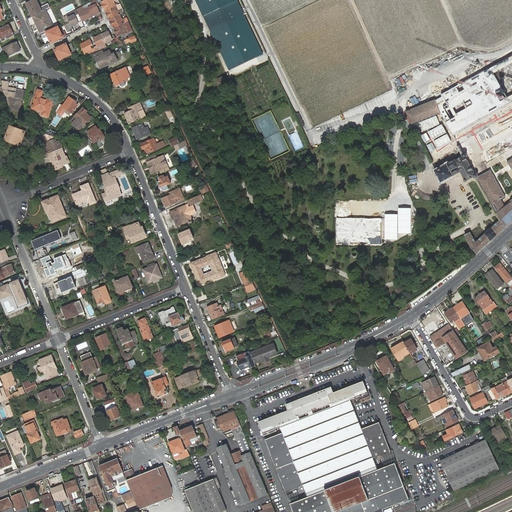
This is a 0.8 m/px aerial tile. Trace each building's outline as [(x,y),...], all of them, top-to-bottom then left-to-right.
[(48,4),(41,7),(42,8),(40,8),(36,0),(34,0),(26,4),(32,16),(45,9),(49,7),(48,4)] [(99,5),(96,0),(93,0),(89,2),(91,7),(88,8),(92,16),(100,13),(97,6),(99,5)] [(105,11),(117,5),(117,4),(115,5),(112,0),(105,0),(101,2),(105,11)] [(92,16),(88,8),(86,4),(83,5),(76,9),(78,14),(82,21),(92,16)] [(118,6),(117,5),(105,11),(109,19),(120,14),(116,7),(118,6)] [(45,9),(32,16),(39,34),(54,27),(45,9)] [(78,14),(76,9),(66,15),(67,18),(74,14),(75,16),(78,14)] [(74,14),(67,18),(71,26),(79,23),(75,16),(74,14)] [(123,21),(120,14),(109,19),(113,28),(125,22),(125,21),(123,21)] [(126,23),(125,22),(113,28),(116,33),(117,36),(128,31),(124,24),(126,23)] [(0,38),(2,42),(14,36),(9,25),(0,28),(0,38)] [(63,37),(58,27),(49,31),(52,36),(49,37),(52,43),(63,37)] [(101,35),(105,43),(112,39),(108,31),(101,35)] [(97,47),(105,43),(101,35),(93,38),(97,47)] [(80,44),(84,53),(91,49),(90,47),(93,45),(90,39),(80,44)] [(17,42),(2,49),(3,50),(7,49),(10,55),(20,50),(17,42)] [(60,54),(63,58),(71,54),(69,51),(71,50),(72,52),(75,51),(71,43),(67,46),(66,44),(55,49),(58,55),(60,54)] [(103,67),(118,60),(114,54),(112,55),(111,51),(106,53),(104,50),(96,54),(97,57),(96,58),(98,63),(100,62),(103,67)] [(126,67),(122,69),(111,75),(116,86),(128,80),(127,79),(131,77),(126,67)] [(9,98),(11,109),(20,111),(22,99),(24,99),(25,95),(23,95),(24,90),(8,87),(9,83),(2,81),(2,87),(3,91),(4,94),(4,96),(10,97),(9,98)] [(38,90),(32,108),(42,112),(42,115),(47,117),(52,101),(44,98),(44,99),(40,98),(43,91),(38,90)] [(59,112),(62,114),(64,111),(66,109),(71,113),(72,113),(78,105),(76,104),(77,102),(69,97),(59,112)] [(436,100),(405,111),(409,124),(411,123),(440,113),(436,100)] [(146,116),(140,103),(130,108),(132,111),(131,112),(125,114),(130,123),(146,116)] [(88,111),(84,108),(84,107),(70,120),(73,122),(75,120),(77,119),(81,123),(79,125),(78,126),(77,127),(74,129),(77,133),(86,126),(85,124),(87,122),(89,124),(95,119),(93,116),(91,117),(87,113),(88,111)] [(87,132),(95,143),(100,139),(101,141),(105,138),(104,137),(104,136),(101,131),(99,132),(98,130),(96,126),(95,127),(93,124),(89,127),(91,130),(87,132)] [(133,129),(138,139),(148,134),(148,133),(146,133),(142,125),(133,129)] [(5,140),(19,145),(25,132),(10,127),(5,140)] [(42,136),(46,144),(54,141),(53,136),(48,135),(47,134),(42,136)] [(100,139),(95,143),(99,149),(105,145),(107,148),(112,145),(106,137),(105,138),(101,141),(100,139)] [(169,140),(172,146),(179,143),(176,137),(169,140)] [(152,141),(155,140),(154,139),(141,144),(144,149),(146,152),(148,153),(158,148),(166,145),(164,141),(156,144),(154,145),(152,141)] [(56,141),(54,141),(46,144),(48,149),(45,150),(47,156),(49,156),(52,161),(53,161),(56,169),(62,167),(61,166),(63,165),(69,162),(66,157),(65,158),(61,148),(62,148),(60,144),(58,145),(56,141)] [(174,146),(176,151),(188,146),(187,144),(184,146),(183,142),(174,146)] [(464,152),(460,153),(434,167),(433,168),(440,182),(459,172),(463,181),(471,177),(472,178),(475,177),(477,175),(474,170),(476,169),(474,166),(472,163),(468,164),(464,157),(465,154),(464,152)] [(155,154),(145,159),(147,163),(157,158),(155,154)] [(147,163),(152,174),(160,170),(162,174),(169,170),(165,160),(167,160),(165,155),(157,158),(147,163)] [(511,157),(506,161),(511,170),(511,196),(509,199),(510,201),(504,205),(493,212),(498,220),(489,228),(495,235),(511,219),(511,157)] [(186,163),(189,169),(196,166),(193,160),(186,163)] [(71,169),(69,162),(63,165),(66,171),(71,169)] [(477,175),(475,177),(493,212),(504,205),(500,198),(504,196),(489,169),(477,175)] [(111,197),(119,194),(117,189),(119,189),(115,178),(112,179),(111,176),(109,177),(108,174),(103,176),(106,183),(105,183),(107,188),(106,188),(108,193),(109,192),(111,197)] [(158,182),(160,187),(161,187),(163,191),(164,191),(165,191),(168,189),(167,185),(171,183),(168,176),(165,178),(164,176),(159,178),(160,182),(158,182)] [(195,185),(199,193),(204,191),(200,183),(195,185)] [(90,204),(96,202),(88,184),(81,187),(83,191),(73,195),(77,204),(88,199),(90,204)] [(162,199),(166,207),(177,202),(184,199),(179,188),(170,192),(171,195),(162,199)] [(202,200),(200,195),(188,200),(189,204),(190,204),(191,205),(202,200)] [(58,196),(43,202),(50,220),(51,220),(52,220),(53,222),(66,216),(58,196)] [(171,213),(173,219),(175,218),(177,225),(180,224),(191,220),(189,214),(192,212),(190,207),(187,209),(185,206),(177,209),(177,210),(171,213)] [(131,226),(125,228),(129,238),(130,237),(132,242),(146,237),(144,231),(142,232),(138,224),(131,226)] [(482,233),(489,241),(492,238),(495,235),(489,228),(486,230),(482,233)] [(61,238),(58,229),(32,240),(38,256),(45,252),(43,246),(61,238)] [(193,239),(189,230),(181,233),(182,237),(181,237),(185,247),(192,244),(191,240),(193,239)] [(469,247),(475,254),(489,241),(482,233),(474,241),(468,231),(463,235),(469,247)] [(66,244),(78,240),(75,233),(64,237),(66,244)] [(148,243),(136,248),(138,254),(140,253),(144,262),(155,258),(148,243)] [(5,254),(3,250),(0,251),(0,262),(2,265),(8,262),(7,259),(8,258),(6,253),(5,254)] [(49,256),(41,259),(48,277),(56,273),(55,270),(61,268),(62,271),(72,267),(66,253),(54,258),(55,262),(52,264),(49,256)] [(216,253),(206,256),(206,257),(190,264),(199,286),(215,279),(216,280),(225,276),(216,253)] [(11,264),(0,268),(0,279),(15,273),(11,264)] [(155,265),(148,268),(143,270),(149,283),(163,278),(157,264),(155,265)] [(511,278),(500,264),(495,268),(507,283),(510,287),(511,285),(511,278)] [(489,275),(486,277),(497,290),(504,284),(492,270),(488,273),(489,275)] [(251,282),(247,271),(240,274),(244,283),(245,285),(251,282)] [(114,282),(119,294),(120,294),(121,295),(122,295),(134,291),(128,276),(114,282)] [(76,287),(71,277),(57,282),(58,283),(54,284),(58,295),(76,287)] [(19,280),(0,287),(0,296),(1,299),(13,294),(19,308),(28,304),(19,280)] [(251,282),(245,285),(244,285),(248,293),(255,289),(252,283),(251,282)] [(93,290),(98,303),(103,301),(104,304),(111,301),(104,286),(93,290)] [(483,309),(486,313),(494,307),(492,304),(493,303),(484,291),(475,298),(482,309),(483,309)] [(249,306),(261,301),(258,295),(243,301),(245,308),(249,306)] [(74,302),(62,308),(66,320),(84,312),(80,300),(74,302)] [(264,308),(261,301),(249,306),(251,310),(261,306),(262,309),(264,308)] [(462,301),(453,307),(460,317),(461,320),(470,313),(462,301)] [(212,319),(224,314),(221,307),(220,305),(218,306),(217,303),(207,307),(212,319)] [(176,313),(174,307),(171,308),(171,309),(164,312),(168,321),(171,320),(173,326),(184,322),(184,320),(183,318),(182,317),(181,317),(179,312),(176,313)] [(460,317),(453,307),(445,313),(452,323),(460,317)] [(143,321),(142,320),(138,321),(141,328),(140,328),(144,340),(147,339),(149,343),(154,341),(153,337),(146,320),(143,321)] [(228,323),(230,322),(229,320),(215,326),(219,337),(231,332),(228,323)] [(424,328),(429,336),(434,333),(434,332),(438,329),(433,320),(428,323),(429,325),(424,328)] [(492,326),(489,322),(487,324),(486,323),(483,325),(486,329),(484,330),(486,333),(488,332),(487,330),(490,328),(492,326)] [(430,338),(434,344),(453,331),(449,325),(430,338)] [(486,333),(484,330),(481,326),(477,329),(483,336),(486,333)] [(116,330),(122,344),(125,344),(126,348),(135,345),(132,338),(137,336),(135,332),(130,334),(128,329),(124,330),(122,327),(116,330)] [(178,344),(184,342),(193,338),(189,328),(179,332),(178,329),(172,331),(178,344)] [(434,344),(447,367),(454,363),(453,361),(467,352),(457,337),(453,331),(434,344)] [(504,336),(502,333),(493,338),(495,342),(504,336)] [(96,338),(101,349),(106,347),(106,346),(110,344),(106,334),(96,338)] [(235,348),(231,339),(223,343),(226,351),(235,348)] [(411,339),(404,343),(409,352),(411,354),(417,351),(411,339)] [(193,341),(188,344),(192,353),(197,351),(193,341)] [(404,343),(403,342),(394,347),(397,351),(394,352),(399,361),(403,358),(402,356),(409,352),(404,343)] [(497,347),(495,348),(493,349),(490,342),(478,348),(484,360),(499,352),(497,347)] [(250,352),(250,351),(237,356),(237,358),(238,361),(236,362),(235,364),(236,366),(238,367),(240,366),(242,370),(249,367),(250,368),(255,366),(254,363),(277,354),(273,344),(250,352)] [(162,353),(161,351),(153,354),(156,361),(164,357),(162,353)] [(100,368),(96,357),(93,359),(92,358),(90,352),(80,356),(83,362),(81,363),(86,374),(97,370),(97,369),(100,368)] [(38,368),(40,372),(44,371),(46,378),(57,374),(56,369),(56,368),(51,356),(39,360),(42,366),(38,368)] [(376,361),(382,371),(384,375),(390,372),(394,370),(386,356),(382,359),(382,358),(376,361)] [(165,358),(153,363),(155,366),(158,365),(159,368),(167,364),(165,358)] [(134,359),(128,362),(131,371),(138,368),(134,359)] [(413,359),(406,362),(409,368),(416,364),(413,359)] [(423,360),(416,364),(422,375),(429,371),(423,360)] [(470,364),(451,373),(453,377),(463,373),(470,369),(472,368),(470,364)] [(470,369),(463,373),(464,376),(463,376),(465,380),(467,380),(468,383),(477,379),(473,371),(471,372),(470,369)] [(195,371),(176,379),(180,389),(194,383),(193,379),(197,378),(198,377),(198,376),(201,375),(199,370),(195,372),(195,371)] [(4,389),(7,396),(10,395),(7,388),(16,384),(11,372),(1,376),(6,388),(4,389)] [(106,375),(97,378),(98,383),(108,379),(106,375)] [(161,395),(166,393),(165,389),(166,388),(165,385),(168,384),(166,377),(152,382),(157,395),(161,394),(161,395)] [(423,383),(427,392),(439,386),(435,377),(423,383)] [(23,383),(26,391),(36,387),(35,382),(31,384),(29,380),(23,383)] [(470,395),(481,389),(480,388),(479,388),(476,383),(478,382),(477,381),(466,386),(470,395)] [(263,434),(281,427),(351,400),(353,399),(355,405),(360,404),(359,401),(369,397),(363,382),(334,393),(331,387),(285,405),(287,411),(258,422),(263,434)] [(94,388),(98,399),(107,395),(102,385),(94,388)] [(505,396),(509,394),(504,385),(492,391),(496,398),(503,394),(505,396)] [(39,393),(42,401),(46,400),(47,403),(64,397),(59,386),(50,390),(48,389),(39,393)] [(439,386),(427,392),(431,400),(443,395),(439,386)] [(0,402),(8,399),(3,387),(0,388),(0,402)] [(21,394),(24,393),(22,387),(19,388),(19,390),(14,392),(13,394),(10,395),(7,396),(8,399),(21,394)] [(138,391),(126,396),(132,411),(144,406),(138,391)] [(470,399),(475,409),(488,402),(483,393),(470,399)] [(446,401),(444,397),(431,403),(435,413),(447,407),(445,402),(446,401)] [(351,400),(281,427),(283,433),(303,486),(373,458),(362,429),(351,400)] [(107,411),(106,411),(107,414),(108,413),(111,420),(121,416),(117,407),(116,407),(114,402),(105,405),(107,411)] [(399,405),(404,416),(411,413),(409,410),(406,412),(403,405),(406,404),(405,403),(399,405)] [(6,406),(11,418),(15,416),(13,410),(12,411),(10,405),(6,406)] [(29,417),(36,414),(36,413),(34,409),(27,411),(29,417)] [(453,410),(436,418),(437,421),(443,418),(447,427),(458,421),(453,410)] [(239,438),(245,436),(234,411),(216,418),(217,421),(220,427),(222,431),(231,428),(235,437),(232,438),(234,441),(236,440),(239,438)] [(71,431),(66,419),(63,420),(62,419),(57,421),(57,420),(51,422),(51,423),(49,423),(50,425),(52,424),(57,436),(59,435),(60,435),(71,431)] [(419,426),(415,419),(408,422),(412,430),(419,426)] [(36,429),(38,429),(35,420),(26,424),(29,432),(28,432),(32,443),(41,439),(38,431),(36,432),(36,429)] [(374,459),(391,452),(380,423),(362,429),(373,458),(374,459)] [(203,442),(200,433),(196,435),(192,425),(181,430),(188,448),(190,447),(189,446),(199,442),(202,452),(206,450),(205,446),(203,442)] [(447,431),(449,434),(443,437),(445,440),(463,432),(461,428),(459,429),(458,425),(448,430),(447,431)] [(491,431),(493,436),(497,443),(506,438),(504,435),(505,434),(500,426),(491,431)] [(203,442),(205,446),(207,445),(206,441),(209,440),(203,427),(199,429),(204,442),(203,442)] [(18,430),(7,435),(15,455),(22,452),(20,447),(25,445),(18,430)] [(286,493),(303,486),(283,433),(265,440),(286,493)] [(242,454),(250,451),(245,436),(236,440),(242,454)] [(190,455),(187,448),(184,449),(180,438),(168,442),(173,454),(178,452),(180,457),(181,458),(190,455)] [(441,461),(454,490),(499,470),(486,440),(441,461)] [(227,472),(225,473),(227,477),(229,476),(230,479),(228,480),(230,484),(232,483),(241,504),(267,494),(250,452),(241,456),(240,452),(231,455),(227,445),(217,448),(227,472)] [(0,452),(0,463),(2,469),(11,465),(5,451),(0,452)] [(110,473),(115,487),(117,486),(115,480),(124,477),(117,458),(107,462),(111,472),(110,473)] [(307,498),(378,470),(374,459),(373,458),(303,486),(307,498)] [(95,474),(97,473),(92,461),(88,462),(91,470),(95,474)] [(116,488),(115,487),(110,473),(111,472),(107,462),(99,465),(103,475),(101,476),(107,491),(116,488)] [(396,463),(378,470),(307,498),(290,504),(293,511),(384,511),(384,509),(410,499),(396,463)] [(163,465),(158,467),(170,497),(175,495),(163,465)] [(132,469),(124,472),(132,492),(138,509),(139,510),(170,497),(158,467),(135,476),(132,469)] [(97,477),(89,481),(94,496),(98,506),(103,504),(103,502),(105,502),(101,492),(102,491),(97,477)] [(217,477),(185,490),(194,511),(222,511),(226,510),(218,488),(220,487),(217,477)] [(64,484),(72,505),(76,503),(74,499),(72,492),(77,491),(78,495),(81,494),(76,480),(64,484)] [(51,488),(56,502),(67,498),(62,485),(51,488)] [(26,491),(31,503),(39,500),(35,488),(26,491)] [(128,501),(134,499),(132,492),(125,495),(128,501)] [(21,493),(11,497),(17,511),(21,511),(21,509),(27,507),(21,493)] [(90,511),(99,511),(100,511),(98,506),(94,496),(86,499),(90,511)] [(0,500),(0,511),(14,511),(13,508),(9,497),(0,500)] [(43,501),(47,511),(56,511),(51,498),(43,501)] [(138,510),(138,509),(134,499),(128,501),(130,507),(136,510),(138,510)] [(264,510),(267,509),(266,508),(272,505),(271,502),(262,506),(264,510)] [(117,511),(122,511),(126,511),(124,503),(116,506),(117,511)]
